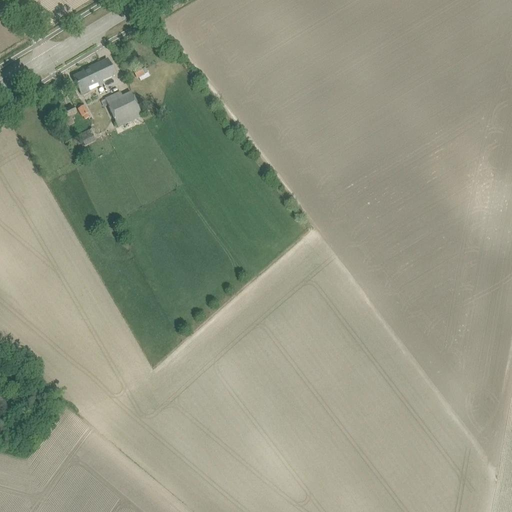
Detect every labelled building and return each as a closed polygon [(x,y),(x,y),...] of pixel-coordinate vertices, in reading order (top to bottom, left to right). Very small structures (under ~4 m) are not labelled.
[(115,76),(108,62),(73,78),(81,95),(89,91),(88,88),(115,76)] [(135,71),(139,81),(150,77),(146,66),(135,71)] [(118,129),(142,117),(131,93),(122,97),(120,93),(105,100),(118,129)] [(84,106),(78,110),(82,118),(88,114),(84,106)] [(76,114),(73,107),(61,113),(64,120),(76,114)] [(79,135),(82,142),(93,137),(90,130),(79,135)]
